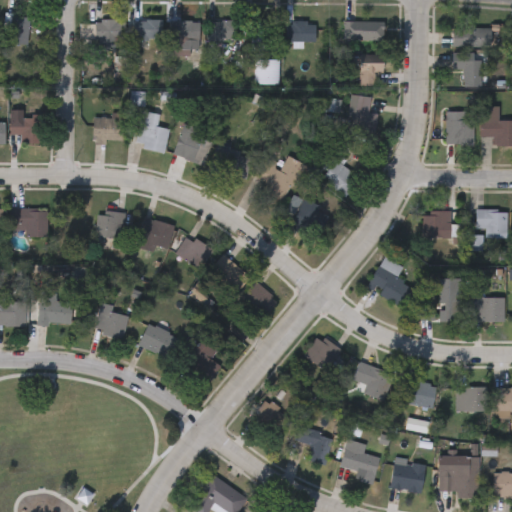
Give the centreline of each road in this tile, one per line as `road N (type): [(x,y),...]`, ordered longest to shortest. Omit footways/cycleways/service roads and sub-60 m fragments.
road 1 (residential): [(416,0),(417,104),(384,208),(177,458),(142,511)]
road 2 (residential): [(0,173),(149,179),(183,193),(397,334),(511,350)]
road 3 (residential): [(0,361),(104,368),(271,475),(357,511)]
road 4 (residential): [(66,0),(71,173)]
